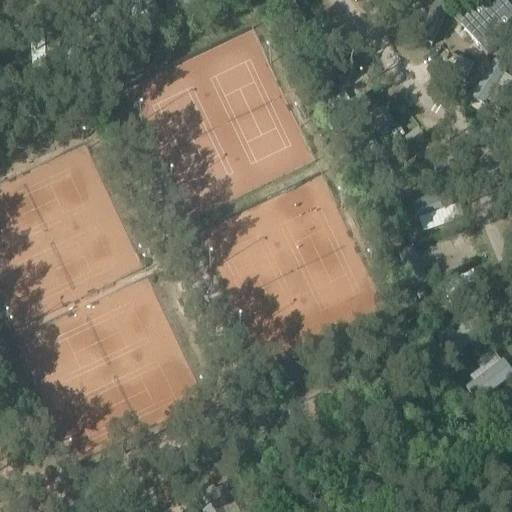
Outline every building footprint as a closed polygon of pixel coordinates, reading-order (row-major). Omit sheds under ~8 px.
[(138,0),(144,30),(160,27),(155,0),(138,0)] [(185,0),(188,10),(204,5),(202,0),(185,0)] [(305,26),(289,0),(272,0),(292,34),(305,26)] [(471,28),(480,38),(474,44),(487,59),(511,35),(511,12),(500,0),(474,0),(452,20),(465,34),(471,28)] [(109,49),(109,7),(78,7),(78,49),(109,49)] [(61,75),(62,34),(31,33),(30,75),(61,75)] [(237,511),(226,488),(213,495),(212,494),(199,501),(203,511),(237,511)]
